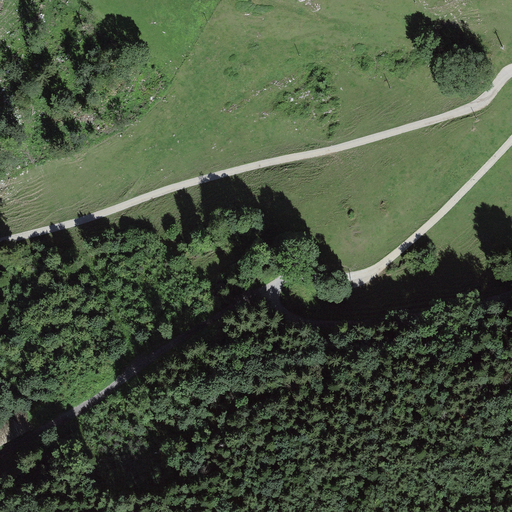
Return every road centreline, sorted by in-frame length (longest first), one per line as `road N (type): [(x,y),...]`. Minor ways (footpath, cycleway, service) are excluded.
road 1 (unclassified): [(511,140),(375,271),(336,281),(287,277),(273,291),(291,313),(344,322),(511,295)]
road 2 (unclassified): [(0,242),(458,114),(488,99),(511,69)]
road 3 (track): [(0,454),(205,320),(273,291)]
